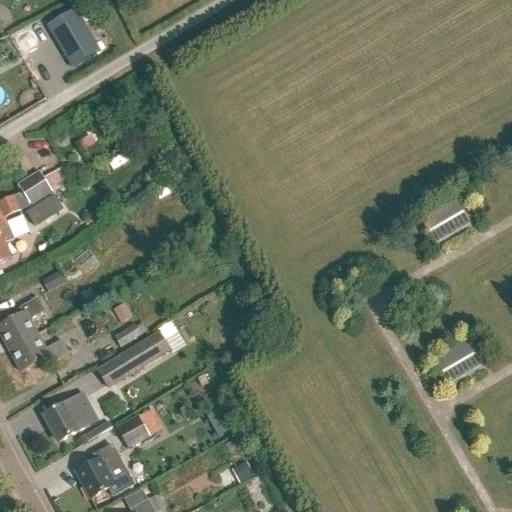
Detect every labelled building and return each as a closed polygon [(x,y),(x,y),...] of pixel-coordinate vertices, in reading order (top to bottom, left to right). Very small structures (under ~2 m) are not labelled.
[(47,28),(72,70),(101,53),(75,11),(47,28)] [(92,135),(77,145),(91,167),(106,158),(92,135)] [(39,175),(38,173),(25,182),(19,186),(17,187),(23,195),(15,199),(20,212),(31,208),(52,194),(50,192),(39,175)] [(166,187),(155,194),(160,202),(165,199),(170,195),(166,187)] [(0,227),(6,225),(3,220),(20,212),(15,199),(0,205),(0,227)] [(456,200),(420,220),(427,233),(463,212),(456,200)] [(13,243),(6,225),(0,227),(0,264),(11,260),(5,247),(13,243)] [(62,272),(44,282),(50,294),(68,284),(62,272)] [(92,289),(82,295),(87,306),(98,301),(92,289)] [(0,336),(9,353),(38,337),(29,322),(45,314),(38,300),(20,310),(23,315),(0,327),(0,336)] [(125,305),(113,312),(121,325),(133,319),(125,305)] [(115,337),(121,348),(141,337),(135,326),(115,337)] [(160,333),(96,372),(108,392),(172,353),(160,333)] [(38,337),(9,353),(22,375),(47,361),(50,366),(68,356),(61,343),(46,352),(38,337)] [(468,341),(433,361),(440,374),(476,354),(468,341)] [(90,428),(99,423),(85,396),(75,401),(64,407),(64,406),(45,417),(60,444),(90,428)] [(150,412),(139,418),(117,431),(129,450),(150,438),(149,435),(160,429),(150,412)] [(103,426),(85,438),(89,443),(107,432),(103,426)] [(98,462),(76,474),(91,501),(108,492),(112,499),(135,487),(121,460),(113,447),(95,457),(98,462)] [(248,463),(234,471),(241,485),(256,477),(248,463)] [(161,511),(154,499),(149,502),(154,511),(161,511)] [(154,511),(149,502),(131,511),(130,511),(154,511)]
